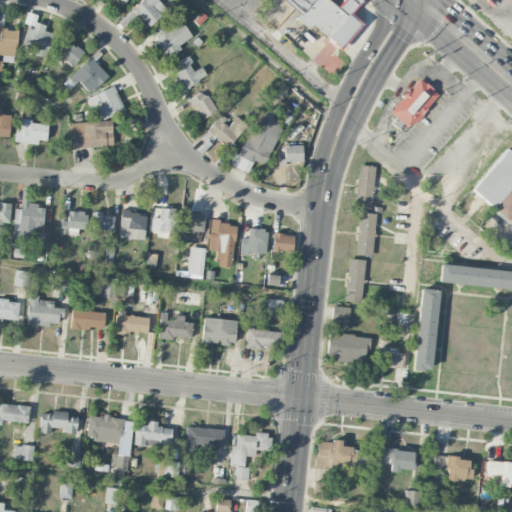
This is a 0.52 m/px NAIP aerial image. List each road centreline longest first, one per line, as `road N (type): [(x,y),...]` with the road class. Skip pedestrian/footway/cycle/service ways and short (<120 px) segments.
road 1 (tertiary): [(511,421),(0,365)]
road 2 (residential): [(321,208),(257,198),(171,152),(157,102),(131,56),(93,21),(46,0)]
road 3 (primary): [(287,511),(325,180)]
road 4 (primary): [(401,12),(385,25),(341,103),(322,153),(325,180)]
road 5 (residential): [(171,152),(103,186),(0,175)]
road 6 (primary): [(511,79),(421,0)]
